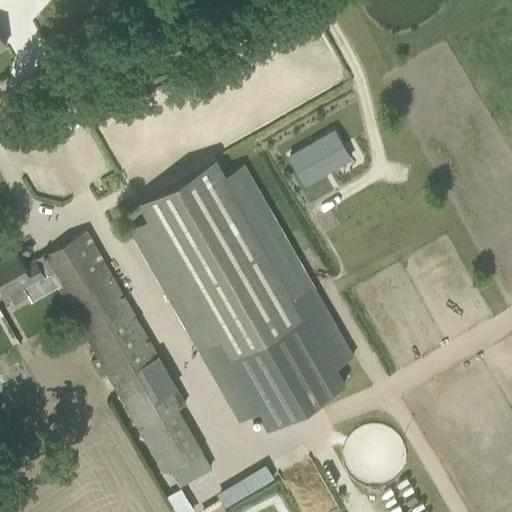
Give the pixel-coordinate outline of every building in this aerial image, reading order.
[(288,154),(304,181),(348,156),(332,129),(288,154)] [(147,218),(129,228),(239,421),(257,410),(267,428),(344,384),(334,366),(352,356),(242,163),(224,174),(214,157),(137,201),(147,218)] [(85,229),(40,255),(50,272),(58,287),(63,295),(55,300),(61,310),(69,306),(97,356),(90,360),(101,378),(108,374),(132,416),(139,429),(163,471),(202,449),(178,407),(185,403),(166,370),(156,375),(147,360),(157,355),(95,246),(85,229)] [(0,295),(6,292),(12,302),(26,294),(22,289),(44,276),(34,258),(24,264),(15,250),(0,258),(0,295)] [(220,498),(197,510),(198,511),(222,511),(226,510),(220,498)]
